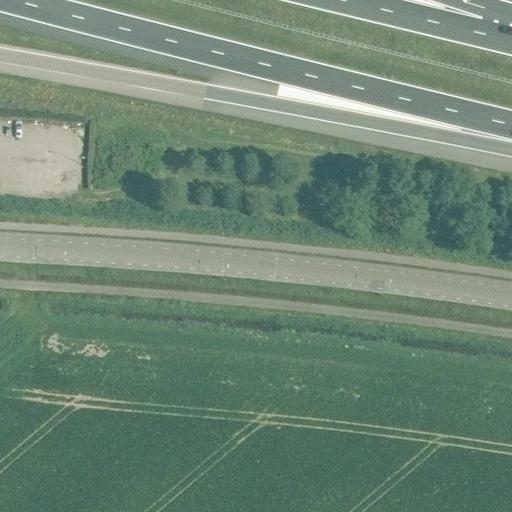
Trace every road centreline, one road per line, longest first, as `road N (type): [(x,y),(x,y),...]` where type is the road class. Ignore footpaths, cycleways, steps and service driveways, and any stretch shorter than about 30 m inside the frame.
road 1 (motorway): [(0,60),(392,125),(511,130)]
road 2 (unclassified): [(511,302),(228,267),(0,252)]
road 3 (motorway): [(14,0),(511,126)]
road 4 (motorway): [(495,34),(358,0)]
